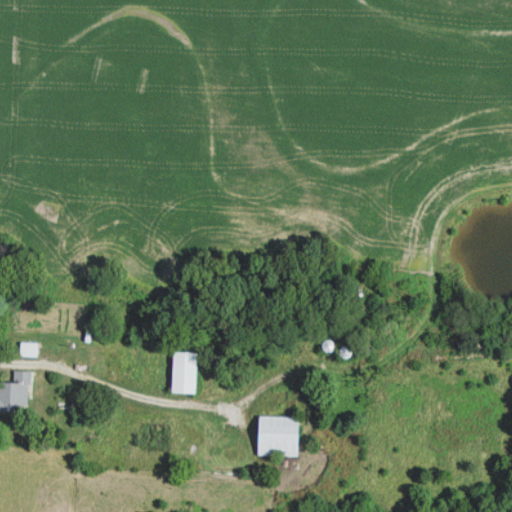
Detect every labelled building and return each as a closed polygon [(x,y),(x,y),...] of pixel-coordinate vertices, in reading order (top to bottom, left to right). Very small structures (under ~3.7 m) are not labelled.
[(39,341),(22,341),(22,355),(39,355),(39,341)] [(335,349),(335,342),(325,342),(326,350),(335,349)] [(174,391),(200,391),(200,351),(174,351),(174,391)] [(0,411),(17,412),(17,405),(28,405),(28,371),(16,371),(16,380),(0,380),(0,396),(0,395),(0,411)] [(260,455),(301,456),(301,416),(260,415),(260,455)]
